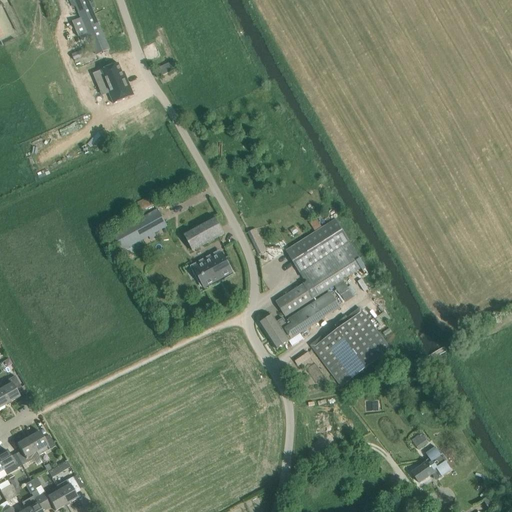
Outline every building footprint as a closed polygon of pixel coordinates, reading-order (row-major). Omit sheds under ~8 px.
[(73,0),(97,55),(110,49),(88,0),(73,0)] [(87,48),(72,54),(74,60),(89,54),(87,48)] [(105,78),(100,80),(104,89),(109,87),(111,92),(110,93),(114,104),(135,96),(127,77),(125,78),(119,63),(102,70),(105,78)] [(155,70),(158,78),(167,74),(174,71),(170,63),(155,70)] [(112,235),(121,251),(167,226),(158,210),(112,235)] [(217,219),(185,236),(189,244),(193,251),(225,234),(217,219)] [(316,233),(323,228),(317,220),(311,224),(316,233)] [(276,302),(286,317),(365,266),(356,252),(336,223),(288,254),(308,282),(276,302)] [(248,233),(259,255),(266,251),(256,229),(248,233)] [(277,251),(269,252),(270,261),(279,260),(277,251)] [(223,254),(194,269),(201,281),(199,282),(205,292),(235,275),(225,255),(224,256),(223,254)] [(269,340),(276,349),(339,306),(330,293),(286,323),(283,319),(277,323),(272,316),(260,324),(269,340)] [(361,307),(311,345),(314,349),(342,386),(346,383),(367,366),(392,348),(364,311),(361,307)] [(0,384),(0,387),(1,390),(9,403),(20,397),(16,390),(22,387),(15,376),(10,379),(0,384)] [(0,408),(9,403),(1,390),(0,387),(0,408)] [(40,432),(29,438),(39,456),(46,452),(56,447),(49,435),(44,438),(40,432)] [(413,441),(418,448),(427,442),(423,435),(413,441)] [(21,451),(16,454),(23,466),(39,456),(29,438),(17,445),(21,451)] [(413,473),(420,483),(435,473),(435,472),(438,470),(442,476),(451,470),(446,462),(448,461),(443,454),(441,455),(436,447),(427,454),(431,460),(428,463),(413,473)] [(7,451),(0,454),(0,463),(4,471),(15,464),(18,469),(23,466),(16,454),(11,457),(7,451)] [(66,462),(61,465),(64,471),(70,468),(66,462)] [(51,480),(48,475),(43,478),(46,483),(51,480)] [(56,486),(59,491),(67,505),(78,498),(75,494),(81,491),(73,477),(68,480),(56,486)] [(37,478),(32,481),(35,488),(41,485),(37,478)] [(1,492),(4,497),(15,490),(12,486),(1,492)] [(56,486),(40,496),(47,507),(52,504),(56,511),(67,505),(59,491),(56,486)] [(15,490),(4,497),(7,503),(19,496),(15,490)] [(22,503),(26,510),(27,511),(42,511),(41,510),(47,507),(37,491),(32,494),(33,496),(22,503)]
